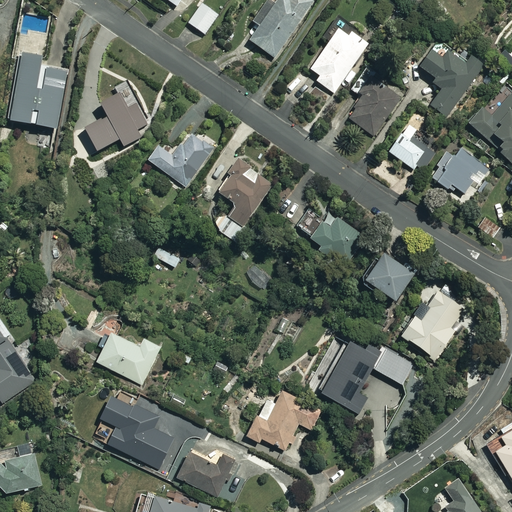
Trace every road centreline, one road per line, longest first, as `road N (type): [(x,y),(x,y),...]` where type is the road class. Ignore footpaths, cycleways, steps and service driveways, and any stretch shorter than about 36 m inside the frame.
road 1 (residential): [(511,287),(85,0)]
road 2 (residential): [(338,511),(459,431),(511,354)]
